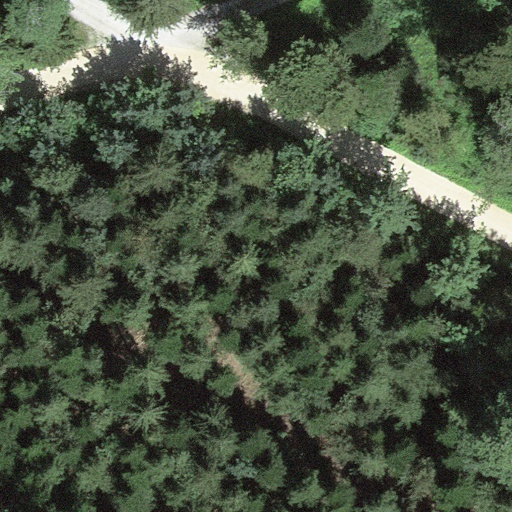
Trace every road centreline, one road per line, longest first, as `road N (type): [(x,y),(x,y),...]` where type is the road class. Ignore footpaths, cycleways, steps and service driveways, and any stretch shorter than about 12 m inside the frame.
road 1 (track): [(74,0),(511,233)]
road 2 (track): [(273,0),(158,45),(0,90)]
